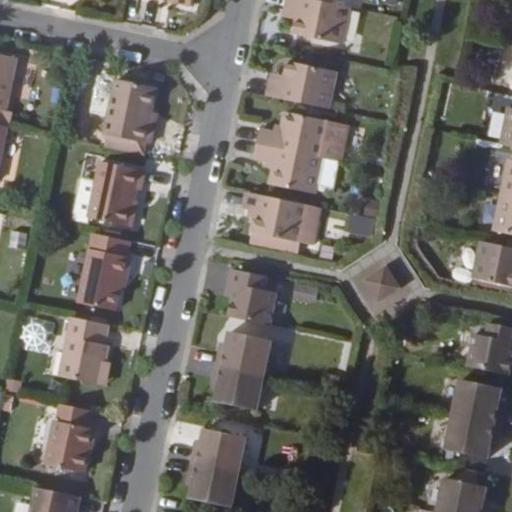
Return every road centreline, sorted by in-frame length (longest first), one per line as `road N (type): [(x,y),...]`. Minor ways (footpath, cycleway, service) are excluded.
road 1 (residential): [(137,511),(226,60)]
road 2 (residential): [(226,60),(0,14)]
